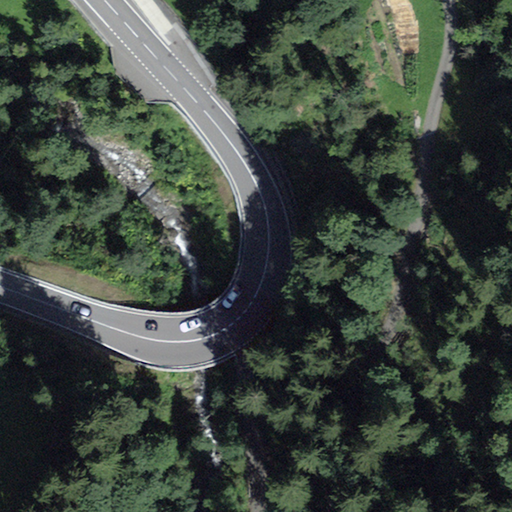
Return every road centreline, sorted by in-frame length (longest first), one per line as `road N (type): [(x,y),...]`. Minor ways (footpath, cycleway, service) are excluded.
road 1 (secondary): [(99,0),(238,145),(271,218),(265,282),(239,323),(176,344),(108,328),(0,285)]
road 2 (track): [(440,0),(444,32),(400,306),(351,412),(332,511)]
road 3 (track): [(258,511),(243,386),(265,282)]
